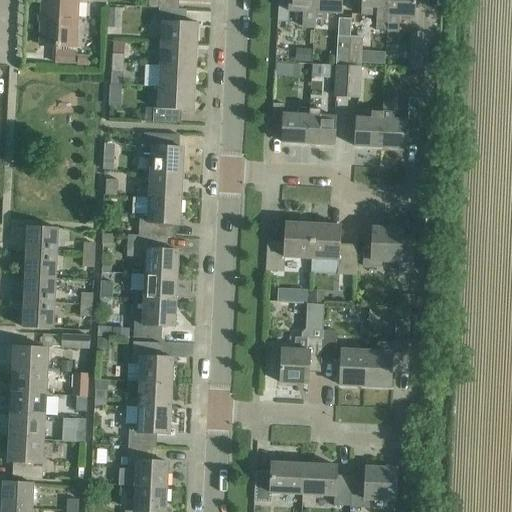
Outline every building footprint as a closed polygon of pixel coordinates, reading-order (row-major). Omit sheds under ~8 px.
[(58,0),(58,2),(42,1),(40,47),(74,48),(76,3),(107,4),(106,0),(58,0)] [(147,0),(147,8),(159,9),(178,10),(178,0),(147,0)] [(315,21),(316,0),(279,0),(278,23),(290,23),(290,14),(304,14),(303,29),(315,30),(315,21)] [(342,0),(316,0),(315,21),(325,22),(325,15),(342,16),(342,0)] [(388,24),(389,0),(362,0),(362,17),(376,17),(376,32),(388,32),(388,24)] [(389,0),(388,24),(388,32),(399,33),(399,19),(415,20),(415,0),(389,0)] [(122,10),(109,9),(108,29),(121,29),(122,10)] [(162,20),(161,44),(196,46),(198,23),(186,23),(187,11),(178,10),(159,9),(158,20),(162,20)] [(338,20),(336,67),(350,67),(351,39),(350,39),(350,21),(338,20)] [(410,71),(423,71),(425,34),(412,34),(410,71)] [(351,39),(350,67),(361,68),(362,40),(351,39)] [(161,44),(160,65),(195,67),(196,46),(161,44)] [(53,51),(52,65),(74,65),(75,52),(53,51)] [(112,64),(124,64),(124,55),(113,54),(112,64)] [(317,71),(332,71),(332,60),(318,59),(317,71)] [(111,73),(123,73),(124,64),(112,64),(111,73)] [(159,79),(158,88),(194,90),(195,67),(160,65),(159,79)] [(334,98),(348,99),(350,67),(336,67),(334,98)] [(350,67),(348,99),(359,99),(361,68),(350,67)] [(194,90),(158,88),(157,109),(145,108),(144,122),(181,123),(181,111),(193,112),(194,90)] [(384,113),(382,149),(407,150),(407,140),(417,141),(420,101),(408,100),(407,121),(393,120),(394,105),(384,104),(384,113)] [(282,143),(308,145),(310,109),(298,109),(298,115),(283,114),(284,105),(273,104),(272,133),(282,133),(282,143)] [(310,109),(308,145),(333,147),(335,117),(320,116),(321,110),(310,109)] [(354,147),(382,149),(384,113),(371,112),(370,118),(356,117),(354,147)] [(151,156),(150,173),(182,174),(183,149),(179,148),(180,136),(143,134),(142,156),(151,156)] [(140,191),(140,199),(181,201),(182,174),(150,173),(149,191),(140,191)] [(118,181),(106,180),(106,196),(118,197),(118,181)] [(139,216),(138,237),(166,239),(166,238),(172,238),(173,225),(179,226),(181,201),(140,199),(136,199),(135,216),(139,216)] [(283,259),(311,261),(313,225),(285,224),(284,243),(267,242),(265,272),(283,272),(283,259)] [(313,225),(311,261),(342,262),(342,276),(355,277),(356,246),(339,245),(339,226),(313,225)] [(26,228),(25,254),(56,256),(57,229),(26,228)] [(382,270),(382,264),(400,265),(400,274),(412,275),(414,236),(402,236),(402,230),(373,228),(372,242),(364,242),(362,269),(382,270)] [(146,258),(145,275),(177,277),(178,252),(165,251),(166,239),(138,237),(128,236),(127,258),(146,258)] [(84,244),(84,257),(95,258),(96,244),(84,244)] [(25,254),(23,278),(55,280),(56,256),(25,254)] [(95,258),(84,257),(83,268),(94,269),(95,258)] [(144,301),(175,303),(177,277),(145,275),(144,292),(135,292),(135,301),(144,301)] [(23,278),(22,303),(53,304),(55,280),(23,278)] [(100,299),(113,300),(113,283),(101,283),(100,299)] [(293,291),(293,305),(307,305),(308,305),(309,292),(293,291)] [(81,295),(81,306),(93,306),(93,295),(81,295)] [(174,328),(175,303),(144,301),(135,301),(134,317),(134,339),(161,340),(162,327),(174,328)] [(53,304),(22,303),(21,329),(52,330),(53,304)] [(282,349),(280,383),(309,385),(309,374),(321,375),(322,360),(323,332),(324,325),(325,306),(308,305),(307,305),(306,330),(302,334),(302,338),(296,338),(295,350),(282,349)] [(93,306),(81,306),(81,318),(93,318),(93,306)] [(367,352),(365,388),(390,389),(391,365),(408,366),(409,351),(410,323),(396,323),(395,344),(378,343),(378,353),(367,352)] [(109,342),(112,342),(113,329),(98,328),(98,341),(109,342)] [(337,333),(323,332),(322,360),(335,361),(337,333)] [(60,348),(89,350),(90,337),(61,336),(60,348)] [(109,342),(98,341),(97,352),(109,353),(109,342)] [(140,381),(140,383),(172,384),(173,358),(160,357),(161,345),(134,343),(132,365),(129,365),(128,381),(140,381)] [(13,349),(11,372),(46,374),(47,350),(13,349)] [(271,350),(269,377),(278,378),(281,351),(271,350)] [(340,387),(365,388),(367,352),(342,351),(340,387)] [(11,372),(10,395),(45,396),(46,374),(11,372)] [(77,397),(77,398),(87,399),(89,375),(73,374),(72,397),(77,397)] [(131,400),(131,408),(139,409),(170,410),(172,384),(140,383),(139,400),(131,400)] [(96,391),(95,406),(107,406),(107,391),(96,391)] [(10,395),(9,418),(44,420),(45,396),(10,395)] [(87,399),(77,398),(76,412),(87,413),(87,399)] [(130,425),(129,448),(156,449),(157,434),(169,435),(170,410),(139,409),(131,408),(127,408),(126,425),(130,425)] [(9,418),(8,441),(42,442),(44,420),(9,418)] [(76,420),(75,435),(85,436),(86,421),(76,420)] [(42,442),(8,441),(7,463),(12,464),(12,478),(41,479),(42,442)] [(155,462),(156,449),(129,448),(127,470),(120,470),(119,486),(135,487),(167,489),(168,462),(155,462)] [(271,495),(302,497),(304,466),(271,464),(271,474),(255,473),(254,502),(270,504),(271,495)] [(334,506),(351,508),(352,477),(335,476),(336,467),(304,466),(302,497),(334,499),(334,506)] [(352,477),(351,508),(370,509),(370,501),(395,503),(397,470),(365,468),(365,478),(352,477)] [(3,483),(2,508),(33,510),(34,485),(3,483)] [(165,511),(167,489),(135,487),(134,511),(126,511),(125,511),(165,511)] [(68,500),(67,511),(78,511),(79,501),(68,500)]
